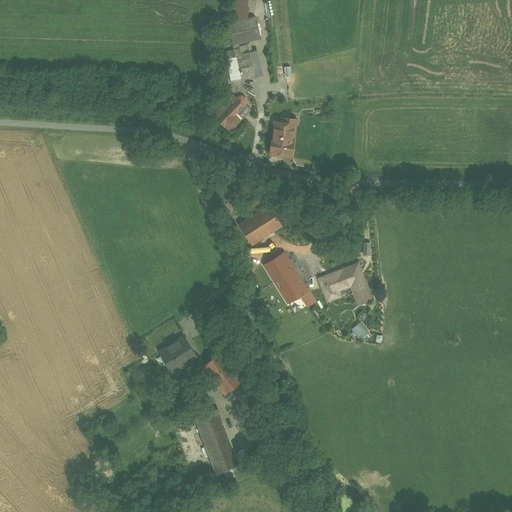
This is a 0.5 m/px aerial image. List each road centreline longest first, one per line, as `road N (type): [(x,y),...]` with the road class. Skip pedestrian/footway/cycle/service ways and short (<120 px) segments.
road 1 (unclassified): [(184,142),(299,180),(511,183)]
road 2 (unclassified): [(184,142),(233,280),(189,320)]
road 3 (unclassified): [(0,125),(184,142)]
